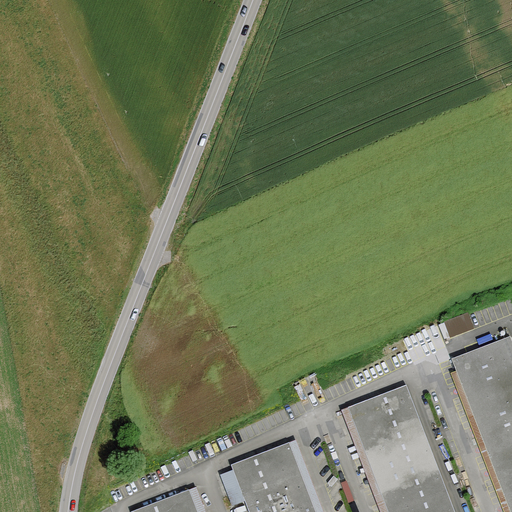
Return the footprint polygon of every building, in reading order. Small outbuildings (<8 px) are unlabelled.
[(445,338),(474,327),(468,311),(439,323),(445,338)] [(511,511),(511,345),(509,338),(452,359),(510,511),(511,511)] [(453,511),(405,388),(349,410),(388,511),(453,511)] [(314,511),(289,445),(232,466),(250,511),(314,511)] [(196,511),(188,491),(134,511),(196,511)]
